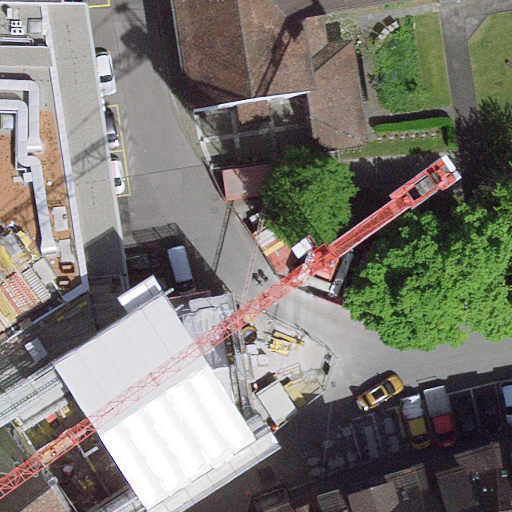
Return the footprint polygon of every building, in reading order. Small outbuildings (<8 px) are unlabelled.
[(0,0),(0,6),(51,8),(81,9),(79,0),(0,0)] [(171,0),(188,114),(255,104),(302,97),(305,96),(290,0),(171,0)] [(290,0),(305,96),(302,97),(311,154),(319,153),(319,149),(360,142),(345,47),(320,51),(314,11),(381,0),(290,0)] [(0,443),(15,431),(153,343),(149,323),(128,327),(94,98),(84,28),(81,9),(51,8),(0,6),(0,443)] [(15,431),(0,443),(0,511),(93,511),(215,435),(226,433),(233,426),(234,416),(230,388),(221,326),(218,320),(212,316),(206,315),(198,315),(149,323),(153,343),(15,431)] [(411,481),(409,481),(415,511),(511,511),(511,454),(489,458),(411,481)] [(321,511),(415,511),(409,481),(320,507),(321,511)]
